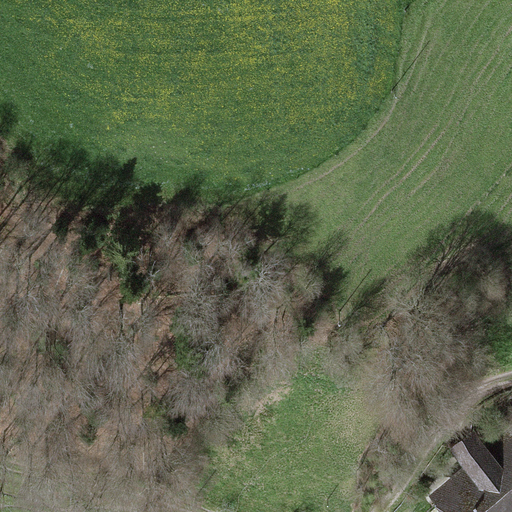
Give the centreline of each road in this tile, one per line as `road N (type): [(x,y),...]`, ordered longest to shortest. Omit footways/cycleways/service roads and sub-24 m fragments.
road 1 (track): [(0,462),(197,511)]
road 2 (track): [(381,511),(439,425),(465,400),(511,379)]
